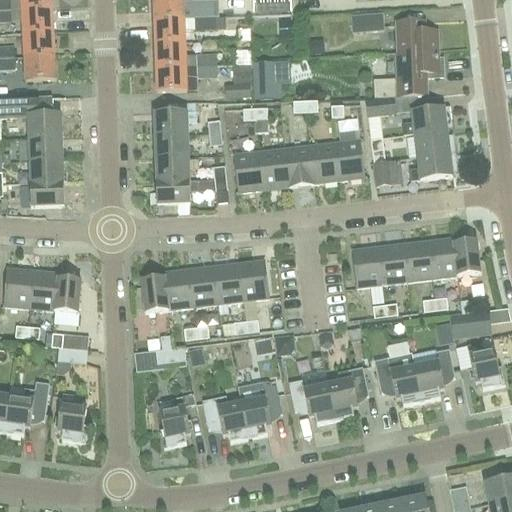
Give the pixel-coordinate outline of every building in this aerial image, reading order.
[(0,0),(0,12),(11,12),(10,0),(0,0)] [(10,0),(11,12),(22,11),(22,13),(52,11),(51,0),(10,0)] [(152,0),(153,23),(215,21),(215,19),(221,19),(221,8),(214,8),(214,7),(193,7),(193,9),(184,9),(183,0),(152,0)] [(54,35),(52,11),(22,13),(23,36),(54,35)] [(0,24),(12,24),(11,12),(0,12),(0,24)] [(351,36),(384,33),(383,16),(350,18),(351,36)] [(215,31),(215,21),(153,23),(154,47),(185,46),(184,32),(215,31)] [(292,39),(291,22),(278,23),(280,39),(292,39)] [(397,56),(437,54),(436,33),(424,34),(423,24),(395,25),(397,56)] [(55,58),(54,35),(23,36),(23,47),(24,60),(55,58)] [(309,41),(310,54),(324,53),(323,40),(309,41)] [(185,46),(154,47),(154,70),(217,68),(216,55),(195,55),(195,57),(185,58),(185,46)] [(0,47),(0,61),(14,60),(13,47),(0,47)] [(437,60),(437,54),(397,56),(398,98),(427,97),(426,79),(443,78),(442,60),(437,60)] [(56,82),(55,58),(24,60),(25,84),(56,82)] [(14,60),(0,61),(0,72),(15,72),(14,60)] [(257,102),(273,102),(272,65),(256,66),(257,102)] [(251,99),(250,67),(233,68),(233,84),(233,87),(233,88),(225,88),(226,100),(251,99)] [(217,68),(154,70),(155,94),(186,94),(197,93),(197,80),(217,79),(217,68)] [(367,119),(396,116),(394,99),(365,102),(367,119)] [(0,120),(13,120),(13,102),(0,102),(0,120)] [(306,104),(306,115),(318,114),(317,103),(307,104),(306,104)] [(154,139),(188,138),(187,127),(197,127),(196,113),(198,113),(197,104),(186,104),(187,114),(153,115),(154,139)] [(293,116),(306,115),(306,104),(292,105),(293,116)] [(330,107),(331,120),(343,119),(343,107),(330,107)] [(256,123),(256,110),(242,111),(243,123),(256,123)] [(267,110),(256,110),(256,123),(256,134),(268,134),(267,110)] [(414,138),(447,134),(447,129),(452,128),(449,110),(411,114),(414,138)] [(28,141),(61,140),(61,116),(27,117),(28,141)] [(209,137),(221,136),(220,123),(207,124),(209,137)] [(448,138),(447,134),(414,138),(417,160),(455,156),(453,138),(448,138)] [(210,148),(222,147),(221,136),(209,137),(210,148)] [(188,138),(154,139),(155,162),(188,161),(188,138)] [(313,187),(309,148),(306,149),(305,138),(288,140),(290,151),(284,151),(288,190),(313,187)] [(61,140),(28,141),(18,142),(18,162),(29,162),(29,164),(62,163),(61,140)] [(372,166),(390,163),(390,162),(384,162),(382,140),(369,141),(372,166)] [(360,143),(334,146),(338,184),(364,181),(360,143)] [(288,190),(284,151),(272,153),(271,145),(260,146),(261,154),(259,154),(263,193),(288,190)] [(338,184),(334,146),(309,148),(313,187),(338,184)] [(263,193),(259,154),(244,156),(243,148),(232,149),(233,157),(238,196),(263,193)] [(455,156),(417,160),(418,170),(408,171),(410,184),(419,183),(420,184),(453,180),(452,174),(457,173),(455,156)] [(188,161),(155,162),(156,184),(189,183),(188,161)] [(62,163),(29,164),(30,186),(63,185),(62,163)] [(390,163),(372,166),(375,189),(393,187),(390,163)] [(226,180),(224,168),(212,169),(214,181),(226,180)] [(214,182),(189,183),(156,184),(157,208),(190,207),(189,194),(215,193),(217,206),(228,205),(226,180),(214,181),(214,182)] [(63,185),(30,186),(30,188),(19,188),(20,210),(64,209),(63,185)] [(455,279),(450,241),(426,244),(430,282),(455,279)] [(450,241),(455,279),(480,276),(476,243),(454,246),(453,241),(450,241)] [(430,282),(426,244),(401,247),(405,285),(430,282)] [(405,285),(401,247),(377,250),(381,288),(405,285)] [(381,288),(377,250),(352,253),(356,291),(381,288)] [(264,263),(239,266),(243,304),(269,301),(264,263)] [(243,304),(239,266),(214,269),(218,307),(243,304)] [(218,307),(214,269),(189,272),(194,310),(218,307)] [(28,312),(32,273),(7,271),(3,309),(28,312)] [(194,310),(189,272),(165,275),(170,313),(194,310)] [(55,275),(32,273),(28,312),(52,314),(55,275)] [(58,275),(55,275),(52,314),(77,316),(80,283),(58,281),(58,275)] [(170,313),(165,275),(163,275),(163,280),(141,283),(145,316),(170,313)] [(446,299),(434,301),(436,313),(448,312),(446,299)] [(436,313),(434,301),(422,302),(423,314),(436,313)] [(461,317),(472,316),(471,301),(459,303),(461,317)] [(384,307),(386,319),(398,317),(396,305),(384,307)] [(386,319),(384,307),(372,308),(373,321),(386,319)] [(487,314),(472,316),(461,317),(450,319),(451,332),(489,327),(487,314)] [(245,323),(247,336),(259,334),(258,322),(245,323)] [(247,336),(245,323),(233,325),(235,337),(247,336)] [(26,341),(27,328),(15,327),(14,340),(26,341)] [(27,328),(26,341),(39,342),(40,329),(27,328)] [(195,329),(197,341),(209,340),(207,328),(195,329)] [(197,341),(195,329),(183,331),(184,343),(197,341)] [(350,345),(363,342),(360,331),(347,334),(350,345)] [(63,337),(50,336),(50,337),(49,349),(51,349),(51,350),(58,350),(61,351),(63,337)] [(161,352),(180,349),(179,348),(179,346),(178,345),(177,344),(176,344),(174,343),(172,343),(171,337),(160,339),(161,352)] [(274,339),(276,358),(289,357),(295,350),(293,337),(274,339)] [(404,355),(424,352),(422,337),(402,339),(404,355)] [(478,346),(467,348),(475,386),(480,385),(482,393),(505,388),(501,370),(497,370),(494,352),(480,355),(478,346)] [(180,349),(161,352),(133,355),(136,374),(186,369),(184,349),(180,349)] [(61,351),(58,350),(57,364),(86,366),(87,353),(61,351)] [(191,362),(203,360),(201,350),(189,353),(191,362)] [(437,364),(414,369),(413,369),(421,406),(440,402),(438,394),(444,392),(443,387),(444,383),(455,381),(449,352),(435,355),(437,364)] [(413,369),(414,369),(412,356),(374,364),(381,396),(391,394),(394,397),(395,403),(401,401),(403,410),(421,406),(413,369)] [(339,384),(327,387),(335,424),(353,420),(352,412),(357,411),(356,405),(358,401),(368,399),(362,370),(337,376),(339,384)] [(335,424),(327,387),(303,392),(301,383),(288,386),(294,414),(305,412),(308,416),(309,421),(314,420),(316,428),(335,424)] [(22,400),(9,398),(4,436),(23,438),(24,430),(30,431),(30,426),(33,422),(44,424),(49,387),(35,385),(34,393),(24,391),(22,400)] [(264,400),(241,405),(248,442),(267,438),(265,430),(271,429),(270,424),(271,419),(282,417),(276,388),(262,391),(264,400)] [(72,407),(73,398),(62,396),(57,435),(62,435),(61,444),(84,447),(87,428),(83,428),(86,409),(72,407)] [(163,452),(186,447),(184,439),(190,437),(184,409),(196,406),(194,396),(182,398),(182,400),(171,402),(173,411),(159,414),(163,432),(159,433),(163,452)] [(0,435),(4,436),(9,398),(0,397),(0,435)] [(248,442),(241,405),(227,408),(226,399),(202,404),(208,433),(218,430),(221,434),(222,439),(228,438),(230,446),(248,442)] [(453,511),(465,511),(470,511),(462,474),(446,478),(450,493),(453,511)] [(488,507),(511,502),(511,480),(484,486),(488,507)] [(424,499),(427,511),(434,511),(432,497),(424,499)] [(427,511),(424,499),(403,503),(404,511),(427,511)] [(511,511),(511,502),(488,507),(488,511),(511,511)] [(404,511),(403,503),(382,507),(382,511),(404,511)]
